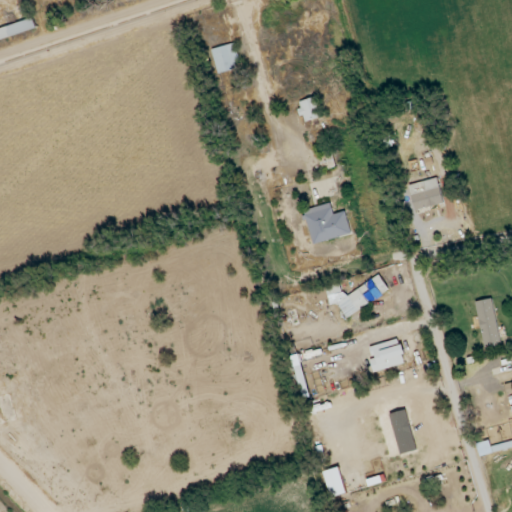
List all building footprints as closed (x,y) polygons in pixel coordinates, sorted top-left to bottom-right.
[(0,28),(0,41),(36,32),(33,20),(0,28)] [(217,73),(240,69),(236,44),(213,48),(217,73)] [(324,117),(317,97),(298,103),(304,123),(324,117)] [(322,170),(334,168),(332,155),(319,157),(322,170)] [(416,212),(444,204),(437,178),(408,186),(416,212)] [(351,235),(346,212),(333,215),(331,205),(304,211),(312,245),(351,235)] [(326,289),(331,305),(337,303),(347,318),(350,317),(366,306),(369,305),(390,291),(380,277),(374,279),(343,299),(339,284),(326,289)] [(477,302),(483,348),(499,346),(494,300),(477,302)] [(406,364),(399,339),(370,347),(373,359),(371,360),(374,373),(406,364)] [(476,444),(479,456),(511,447),(511,442),(491,448),(489,441),(476,444)] [(324,472),(331,498),(347,494),(340,468),(324,472)]
